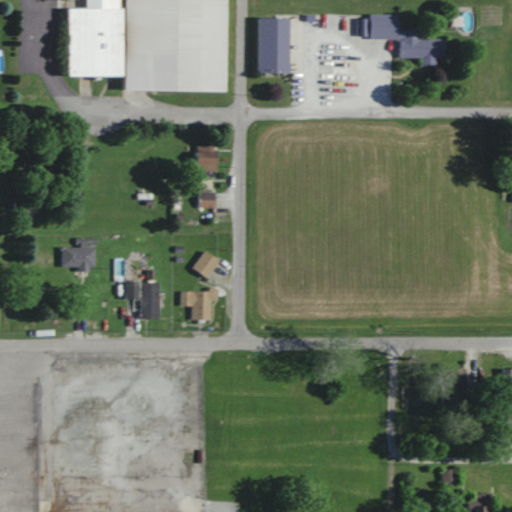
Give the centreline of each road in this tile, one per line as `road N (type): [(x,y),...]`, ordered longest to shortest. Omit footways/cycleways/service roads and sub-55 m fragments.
road 1 (residential): [(511,110),(0,113)]
road 2 (residential): [(0,342),(511,342)]
road 3 (residential): [(240,343),(241,0)]
road 4 (residential): [(395,511),(394,343)]
